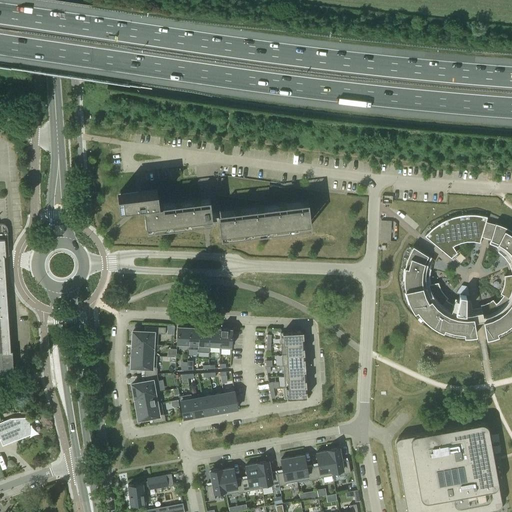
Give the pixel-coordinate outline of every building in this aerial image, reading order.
[(159,202),(157,189),(117,194),(119,207),(143,204),(144,209),(145,224),(212,216),(210,201),(159,207),(158,202),(159,202)] [(311,221),(308,204),(218,215),(220,232),(311,221)] [(432,228),(424,235),(446,253),(451,257),(454,255),(457,252),(453,246),(458,244),(463,242),(469,241),(474,241),(480,242),(481,237),(486,238),(490,239),(488,246),(496,249),(496,250),(500,253),(504,257),(507,261),(510,266),(507,267),(509,274),(504,275),(504,280),(503,284),(502,289),(500,293),(503,295),(500,299),(496,303),(493,299),(489,301),(485,303),(480,304),(481,309),(476,310),(472,310),(471,306),(470,300),(465,300),(465,296),(462,296),(460,295),(459,300),(455,298),(454,301),(449,299),(445,295),(442,291),(440,287),(438,282),(433,283),(432,280),(432,276),(429,276),(431,267),(435,259),(413,245),(407,256),(404,267),(403,276),(404,286),(406,295),(409,303),(414,311),(417,309),(423,317),(431,324),(440,329),(449,332),(458,334),(467,335),(476,334),(474,321),(478,320),(483,320),(486,337),(496,334),(506,329),(511,325),(511,230),(505,226),(495,222),(495,224),(486,221),(487,216),(479,215),(470,214),(462,215),(451,217),(440,222),(432,228)] [(380,219),(380,239),(390,239),(390,219),(380,219)] [(0,370),(11,370),(10,356),(4,255),(9,254),(7,229),(7,228),(7,227),(6,226),(6,225),(5,225),(4,224),(3,224),(2,223),(1,223),(0,223),(0,370)] [(165,334),(165,327),(146,326),(146,332),(133,331),(132,343),(153,344),(153,345),(157,345),(158,333),(165,334)] [(188,344),(189,326),(177,326),(177,343),(187,344),(188,344)] [(199,345),(200,327),(189,326),(188,344),(187,344),(187,349),(199,349),(199,345)] [(209,345),(210,327),(200,327),(199,345),(209,345)] [(220,346),(221,328),(210,327),(209,345),(220,346)] [(231,349),(232,328),(221,328),(220,346),(220,348),(231,349)] [(286,343),(303,342),(303,331),(289,332),(289,331),(280,331),(281,344),(286,344),(286,343)] [(304,353),(303,342),(286,343),(286,344),(286,354),(304,353)] [(153,345),(153,344),(132,343),(132,355),(152,356),(152,355),(153,345)] [(305,364),(304,353),(286,354),(281,354),(282,366),(283,366),(283,365),(305,364)] [(157,355),(152,355),(152,356),(132,355),(131,366),(144,367),(144,374),(157,374),(157,368),(156,368),(157,355)] [(305,375),(305,364),(283,365),(283,366),(284,376),(305,375)] [(158,380),(157,374),(144,374),(145,382),(132,384),(134,396),(154,392),(154,393),(159,392),(157,380),(158,380)] [(306,385),(305,375),(284,376),(284,386),(285,387),(306,385)] [(306,395),(306,385),(285,387),(284,386),(283,386),(284,399),(293,399),(293,397),(307,397),(306,395)] [(222,389),(223,393),(226,410),(237,408),(233,387),(222,389)] [(154,393),(154,392),(134,396),(136,407),(156,403),(154,393)] [(191,396),(191,393),(179,396),(183,418),(194,416),(191,396)] [(226,410),(223,393),(212,394),(216,412),(226,410)] [(202,396),(202,394),(191,396),(194,416),(205,414),(202,396)] [(216,412),(212,394),(202,396),(205,414),(216,412)] [(161,402),(156,403),(136,407),(139,419),(151,416),(153,422),(165,420),(164,414),(163,414),(161,402)] [(0,418),(0,439),(2,446),(32,434),(31,417),(11,418),(2,422),(0,418)] [(395,443),(395,445),(407,511),(472,511),(495,508),(497,507),(499,506),(500,505),(500,502),(500,500),(487,428),(487,426),(485,425),(484,423),(482,423),(480,423),(403,437),(400,437),(399,438),(397,439),(396,441),(395,443)] [(341,458),(339,448),(327,450),(328,450),(328,451),(332,474),(344,472),(344,474),(350,473),(348,459),(347,459),(347,460),(342,461),(341,459),(341,458)] [(328,450),(327,450),(316,452),(318,465),(312,467),(315,479),(321,478),(321,477),(333,475),(332,474),(328,451),(328,450)] [(315,479),(312,467),(306,468),(306,465),(304,455),(292,457),(297,481),(308,479),(309,480),(315,479)] [(297,481),(292,457),(281,459),(283,472),(277,473),(279,485),(285,484),(285,483),(297,481)] [(279,485),(277,473),(271,474),(270,471),(271,471),(269,461),(256,463),(257,463),(257,464),(261,488),(272,486),(273,489),(280,488),(279,485)] [(257,463),(256,463),(245,465),(248,478),(242,479),(244,492),(250,491),(250,490),(261,488),(257,464),(257,463)] [(233,467),(222,469),(222,470),(225,492),(226,493),(225,493),(226,494),(237,492),(238,493),(244,492),(242,479),(235,480),(235,478),(233,467)] [(222,469),(219,469),(219,468),(210,470),(212,485),(207,486),(206,485),(209,501),(215,499),(214,495),(225,493),(226,493),(225,492),(222,470),(222,469)] [(147,488),(173,483),(171,471),(145,476),(147,488)] [(146,493),(145,481),(135,483),(128,484),(130,505),(145,503),(143,494),(146,493)] [(350,510),(340,511),(357,511),(356,503),(349,505),(350,510)]
